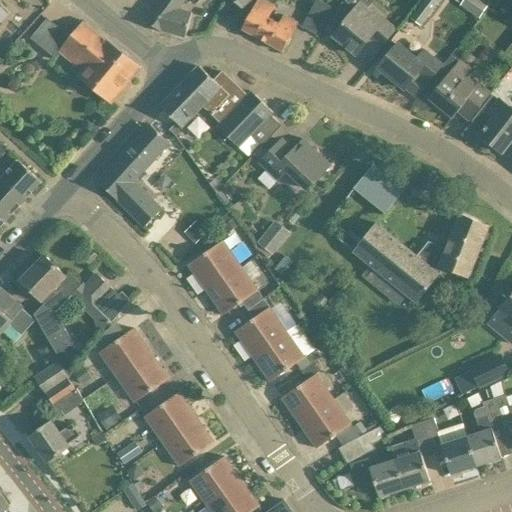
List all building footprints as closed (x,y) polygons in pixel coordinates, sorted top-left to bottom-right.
[(201,0),(161,0),(146,21),(161,32),(162,31),(186,38),(192,13),(178,9),(184,0),(196,0),(199,2),(201,0)] [(233,0),(243,9),(251,0),(233,0)] [(243,29),(283,51),(299,23),(285,15),(280,24),(269,18),(276,5),(266,0),(258,0),(253,10),(254,10),(243,29)] [(316,35),(326,17),(332,7),(319,0),(317,0),(302,27),(316,35)] [(426,0),(414,16),(425,25),(445,0),(426,0)] [(370,38),(382,48),(396,30),(379,15),(362,1),(334,36),(357,55),(370,38)] [(482,1),(473,14),(480,19),(489,5),(482,1)] [(0,22),(10,13),(0,2),(0,22)] [(79,76),(112,103),(113,101),(139,69),(139,70),(140,68),(139,67),(138,67),(126,57),(127,57),(121,53),(109,43),(108,42),(107,42),(106,43),(82,24),(71,37),(48,18),(31,38),(54,57),(63,47),(87,67),(79,76)] [(416,58),(398,44),(379,68),(405,89),(418,73),(430,83),(444,66),(424,49),(416,58)] [(472,68),(461,60),(430,98),(454,118),(459,111),(470,121),(482,105),(483,106),(492,95),(491,94),(491,92),(469,73),(472,68)] [(215,81),(200,66),(161,106),(181,127),(203,105),(222,123),(218,127),(239,148),(240,147),(249,156),(260,144),(251,135),(273,112),(253,92),(248,96),(223,72),(215,81)] [(511,108),(500,99),(499,101),(492,95),(483,106),(490,111),(489,112),(494,116),(483,130),(484,131),(481,135),(503,153),(511,141),(511,108)] [(169,144),(150,125),(99,181),(144,228),(161,210),(134,182),(169,144)] [(261,162),(268,169),(258,179),(270,189),(279,179),(288,170),(309,191),(330,166),(313,150),(312,151),(305,145),(307,144),(303,140),(293,151),(282,140),(276,146),(270,153),(261,162)] [(19,160),(2,178),(25,200),(42,182),(19,160)] [(354,188),(385,212),(403,189),(372,165),(354,188)] [(2,178),(0,180),(0,209),(9,218),(25,200),(2,178)] [(0,209),(0,227),(9,218),(0,209)] [(353,251),(408,295),(425,309),(434,299),(426,292),(439,275),(439,274),(442,266),(468,278),(489,225),(461,214),(445,250),(432,242),(420,258),(376,223),(373,226),(362,217),(352,231),(362,239),(353,251)] [(234,219),(232,220),(225,225),(224,226),(229,232),(239,225),(234,219)] [(275,221),(258,243),(259,244),(256,247),(269,259),(272,254),(273,255),(291,233),(275,221)] [(208,233),(199,224),(188,235),(196,244),(208,233)] [(207,290),(241,266),(223,241),(189,265),(190,267),(190,266),(207,290)] [(100,259),(89,247),(80,255),(92,267),(100,259)] [(56,312),(68,299),(82,285),(69,272),(66,276),(45,255),(21,280),(45,303),(35,314),(58,354),(74,344),(56,312)] [(223,313),(224,315),(258,291),(241,266),(207,290),(223,313)] [(123,292),(118,297),(100,278),(84,295),(112,322),(116,317),(131,300),(123,292)] [(0,335),(3,332),(16,343),(36,321),(23,309),(24,308),(0,287),(0,335)] [(243,302),(248,310),(265,299),(259,291),(258,291),(243,302)] [(511,318),(511,295),(501,309),(511,318)] [(254,318),(269,308),(270,307),(265,299),(248,310),(254,318)] [(253,356),(287,333),(269,308),(235,332),(237,333),(253,356)] [(103,332),(109,343),(126,333),(120,322),(103,332)] [(98,353),(116,379),(152,354),(136,330),(135,328),(98,353)] [(271,382),(305,358),(287,333),(253,356),(270,380),(269,380),(271,382)] [(47,364),(57,358),(58,357),(56,355),(49,343),(37,349),(47,364)] [(168,377),(152,354),(116,379),(134,403),(170,378),(169,377),(168,377)] [(481,387),(510,373),(501,355),(472,369),(481,387)] [(35,378),(46,393),(69,377),(59,362),(35,378)] [(75,373),(82,384),(93,377),(85,366),(75,373)] [(317,375),(282,398),(283,400),(284,400),(300,423),(334,399),(317,375)] [(70,377),(69,377),(46,393),(54,404),(76,389),(69,378),(70,377)] [(491,386),(491,389),(494,398),(506,395),(502,381),(491,386)] [(181,394),(180,392),(144,417),(161,443),(197,418),(181,394)] [(334,399),(300,423),(316,446),(316,447),(317,448),(352,424),(344,413),(353,406),(344,393),(334,400),(334,399)] [(511,426),(511,406),(510,407),(506,395),(494,398),(504,429),(511,426)] [(463,424),(462,424),(476,466),(502,458),(493,432),(504,429),(494,398),(483,402),(485,408),(477,410),(474,413),(481,432),(467,437),(463,424)] [(107,430),(118,424),(109,409),(98,415),(107,430)] [(214,441),(197,418),(161,443),(178,468),(215,442),(214,441)] [(451,474),(476,466),(462,424),(439,432),(434,418),(422,422),(431,451),(442,448),(451,474)] [(52,420),(29,437),(48,463),(71,447),(69,443),(81,435),(73,423),(60,432),(52,420)] [(353,427),(360,436),(368,432),(361,422),(353,427)] [(410,455),(396,460),(405,489),(431,481),(421,454),(431,451),(422,422),(412,426),(416,438),(405,442),(410,455)] [(350,441),(360,457),(375,449),(372,444),(388,436),(380,426),(368,432),(360,436),(350,441)] [(92,438),(98,446),(106,440),(101,431),(92,438)] [(118,453),(125,464),(142,452),(135,441),(118,453)] [(207,507),(242,482),(226,458),(225,456),(189,481),(207,507)] [(405,489),(396,460),(371,468),(369,458),(351,464),(359,490),(376,485),(380,497),(405,489)] [(134,481),(139,477),(141,469),(137,464),(127,471),(134,481)] [(210,511),(252,511),(260,507),(259,505),(242,482),(207,507),(210,511)] [(123,489),(130,500),(139,494),(133,484),(123,489)] [(158,511),(163,509),(155,497),(148,502),(154,511),(158,511)]
